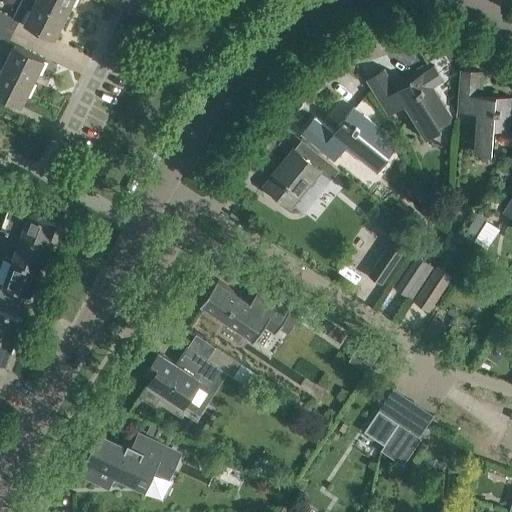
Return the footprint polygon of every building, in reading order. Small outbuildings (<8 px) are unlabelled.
[(39,0),(20,0),(13,16),(56,37),(67,14),(39,0)] [(39,0),(67,14),(74,0),(39,0)] [(15,44),(3,67),(34,82),(45,59),(15,44)] [(385,67),(370,77),(392,112),(405,103),(426,137),(441,128),(441,127),(450,121),(451,116),(452,115),(434,86),(443,79),(435,65),(398,88),(385,67)] [(34,82),(3,67),(0,73),(0,93),(22,105),(34,82)] [(478,112),(475,151),(493,153),(494,129),(510,130),(511,116),(511,106),(511,96),(481,94),(483,70),(465,69),(464,89),(462,110),(478,112)] [(315,116),(304,130),(320,143),(337,156),(347,143),(378,168),(389,154),(399,142),(380,127),(354,106),(334,131),(315,116)] [(266,186),(291,206),(320,170),(332,179),(340,169),(319,152),(312,161),(295,148),(281,165),(282,166),(266,186)] [(398,201),(393,208),(406,218),(411,212),(398,201)] [(6,231),(21,237),(48,246),(56,222),(31,213),(32,209),(16,203),(6,231)] [(465,233),(483,245),(495,227),(486,221),(491,213),(482,207),(465,233)] [(376,223),(401,239),(405,233),(402,218),(385,208),(376,223)] [(21,237),(13,261),(39,271),(48,246),(21,237)] [(393,238),(369,273),(383,283),(407,247),(393,238)] [(396,287),(407,295),(429,262),(418,254),(396,287)] [(0,283),(0,295),(20,303),(24,291),(31,294),(39,271),(13,261),(4,284),(0,283)] [(414,299),(430,310),(454,274),(438,264),(414,299)] [(218,278),(202,302),(226,318),(228,315),(257,335),(265,324),(268,318),(280,326),(294,306),(303,312),(309,302),(307,301),(257,267),(247,282),(258,290),(251,300),(218,278)] [(0,335),(14,341),(23,316),(16,314),(20,303),(0,295),(0,335)] [(14,341),(0,335),(0,362),(6,364),(14,341)] [(151,374),(147,382),(184,406),(202,380),(210,386),(221,367),(187,344),(177,360),(158,348),(144,369),(151,374)] [(490,346),(484,355),(495,362),(501,354),(490,346)] [(365,430),(385,444),(400,422),(379,408),(365,430)] [(400,422),(385,444),(382,449),(404,464),(422,437),(400,422)] [(150,423),(146,431),(154,435),(158,427),(150,423)] [(86,473),(110,484),(116,472),(146,486),(155,468),(170,475),(180,453),(139,434),(134,444),(129,441),(126,446),(100,434),(88,459),(91,461),(86,473)] [(286,502),(279,511),(295,511),(297,509),(286,502)]
